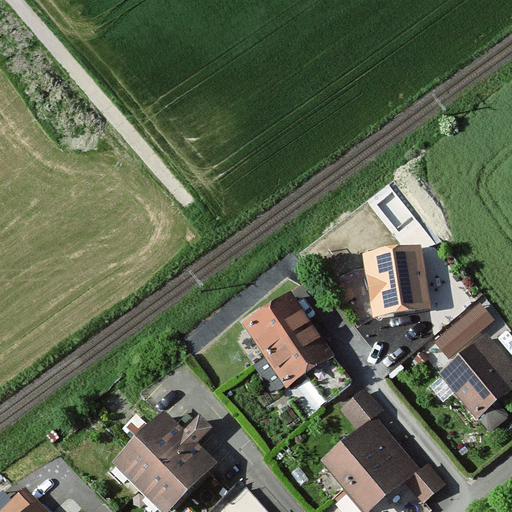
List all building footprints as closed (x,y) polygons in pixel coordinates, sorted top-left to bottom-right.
[(427,312),(418,251),(358,260),(367,320),(427,312)] [(349,285),(335,293),(342,304),(355,296),(349,285)] [(239,329),(260,361),(307,329),(286,297),(274,305),(239,329)] [(484,323),(474,311),(438,341),(448,353),(484,323)] [(307,329),(260,361),(282,393),(319,368),(329,362),(307,329)] [(511,381),(511,376),(481,340),(435,378),(484,437),(504,420),(493,407),(511,393),(506,387),(511,381)] [(376,413),(359,394),(335,415),(353,435),(376,413)] [(179,435),(158,416),(108,470),(152,511),(170,511),(212,468),(193,450),(209,433),(194,419),(179,435)] [(318,466),(340,492),(391,448),(388,445),(370,423),(318,466)] [(391,448),(340,492),(357,511),(368,511),(413,474),(395,452),(391,448)] [(440,490),(423,470),(401,488),(418,508),(440,490)] [(38,511),(21,493),(0,511),(38,511)] [(255,511),(240,496),(229,506),(235,511),(255,511)]
